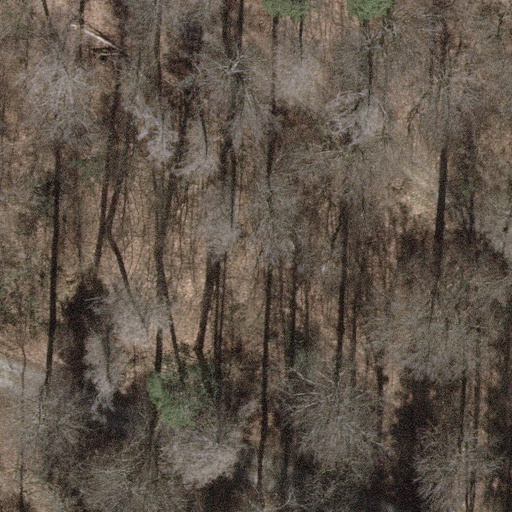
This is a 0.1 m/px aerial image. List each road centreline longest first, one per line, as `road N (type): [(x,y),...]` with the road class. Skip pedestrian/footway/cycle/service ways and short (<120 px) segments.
road 1 (track): [(138,0),(338,120),(511,240)]
road 2 (track): [(0,375),(372,511)]
